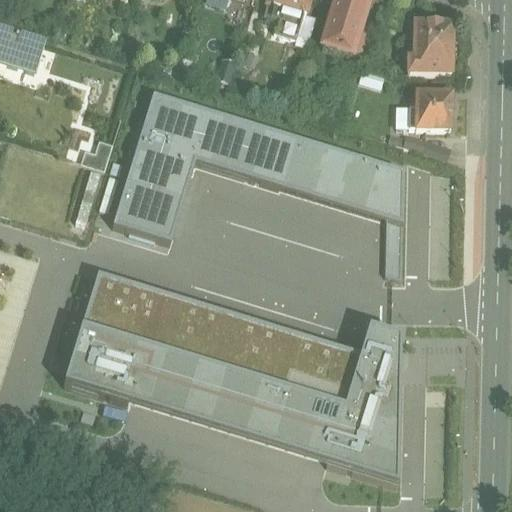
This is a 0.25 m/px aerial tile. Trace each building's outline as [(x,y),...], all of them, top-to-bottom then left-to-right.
[(268,0),(266,9),(282,14),(274,40),(296,46),(304,19),(307,20),(313,0),(268,0)] [(372,0),(371,0),(336,0),(336,4),(330,2),(328,7),(334,9),(332,17),(327,32),(321,52),(352,61),(353,61),(356,51),(362,32),(363,32),(372,0)] [(246,8),(240,29),(249,32),(255,10),(246,8)] [(392,14),(381,10),(375,31),(385,35),(392,14)] [(332,17),(320,13),(315,28),(327,32),(332,17)] [(46,44),(0,30),(0,67),(36,78),(46,44)] [(363,32),(362,32),(356,51),(367,54),(373,35),(363,32)] [(452,32),(412,32),(412,50),(414,50),(414,65),(407,65),(407,80),(452,81),(452,63),(454,63),(454,51),(452,51),(452,32)] [(367,54),(356,51),(353,61),(352,61),(350,66),(363,70),(367,55),(367,54)] [(224,65),(218,85),(229,88),(235,68),(224,65)] [(451,101),(417,100),(416,113),(410,113),(410,134),(416,134),(416,136),(450,137),(451,118),(454,115),(454,107),(452,104),(451,104),(451,101)] [(152,101),(112,233),(170,250),(195,169),(335,213),(386,228),(402,232),(402,178),(152,101)] [(426,146),(407,141),(403,152),(423,158),(426,146)] [(101,146),(96,159),(88,156),(84,168),(105,176),(114,151),(101,146)] [(433,164),(450,165),(451,153),(434,152),(433,164)] [(401,287),(402,232),(386,228),(385,282),(401,287)] [(84,338),(68,390),(401,493),(401,345),(370,335),(362,362),(101,282),(84,338)]
